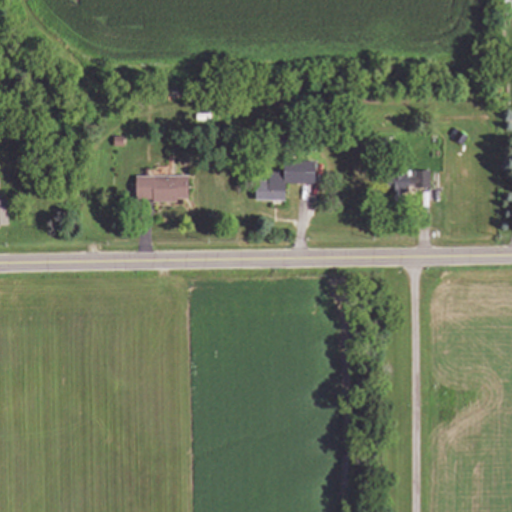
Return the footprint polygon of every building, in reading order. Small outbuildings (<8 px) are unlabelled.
[(314,185),(314,171),(300,171),(300,185),(314,185)] [(387,204),(404,204),(404,192),(431,192),(431,173),(388,173),(387,204)] [(136,204),(189,204),(189,179),(136,179),(136,204)] [(256,204),(286,204),(286,183),(256,183),(256,204)] [(0,228),(10,228),(10,203),(0,203),(0,228)]
